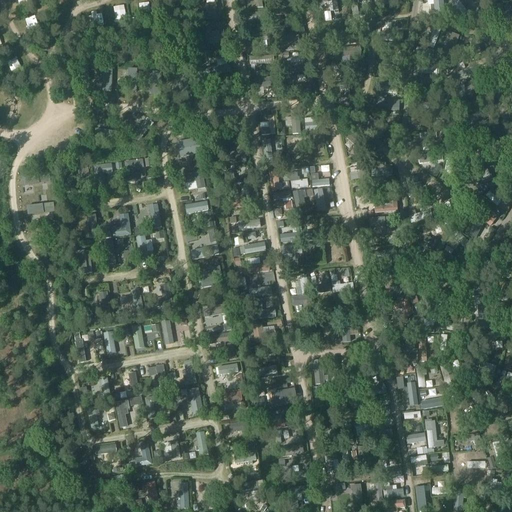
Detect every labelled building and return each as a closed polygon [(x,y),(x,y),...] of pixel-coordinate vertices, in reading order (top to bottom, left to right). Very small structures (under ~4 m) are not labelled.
[(261,0),(254,0),(254,3),(256,10),(263,9),(262,2),(261,0)] [(355,0),(351,0),(349,0),(352,18),(359,17),(355,0)] [(443,0),(433,0),(434,6),(434,12),(434,15),(444,14),(443,0)] [(456,0),(455,0),(451,3),(463,17),(467,13),(456,0)] [(145,1),(135,5),(137,10),(147,7),(145,1)] [(218,19),(216,3),(195,6),(196,22),(218,19)] [(264,13),(243,16),(244,24),(265,21),(264,13)] [(295,20),(273,22),(273,30),(296,28),(295,20)] [(205,46),(225,42),(224,35),(219,36),(218,32),(211,33),(210,28),(201,29),(205,46)] [(434,28),(427,47),(433,49),(440,30),(434,28)] [(380,34),(379,42),(402,42),(402,34),(389,34),(383,34),(380,34)] [(452,35),(444,55),(451,58),(459,37),(452,35)] [(269,36),(248,38),(249,45),(257,44),(263,43),(270,43),(269,36)] [(299,44),(279,45),(280,53),(304,51),(303,43),(299,44)] [(359,46),(339,49),(340,57),(341,57),(348,56),(360,55),(359,46)] [(478,47),(457,53),(459,61),(481,54),(478,47)] [(416,48),(415,54),(427,56),(433,57),(434,51),(416,48)] [(273,57),(249,58),(250,66),(254,65),(261,65),(273,64),(273,57)] [(287,66),(282,66),(283,74),(305,73),(305,65),(302,65),(290,66),(287,66)] [(216,68),(200,71),(201,80),(229,75),(228,66),(226,66),(216,68)] [(419,67),(419,74),(437,76),(437,69),(419,67)] [(473,67),(450,76),(453,83),(476,75),(473,67)] [(104,71),(103,94),(111,94),(112,71),(104,71)] [(129,71),(128,94),(136,94),(137,71),(129,71)] [(380,71),(379,78),(399,80),(400,72),(395,72),(380,71)] [(153,74),(152,97),(160,97),(161,75),(153,74)] [(88,76),(65,77),(65,85),(88,84),(88,76)] [(183,78),(176,80),(184,102),(191,99),(184,78),(184,77),(183,78)] [(275,79),(254,81),(255,90),(263,89),(268,89),(276,88),(275,79)] [(469,88),(451,95),(454,103),(481,92),(478,84),(477,85),(469,88)] [(309,86),(286,89),(287,97),(310,95),(309,86)] [(348,86),(339,86),(340,98),(349,98),(348,86)] [(380,87),(379,93),(397,95),(397,89),(380,87)] [(422,88),(421,95),(440,96),(440,89),(422,88)] [(476,102),(458,109),(461,115),(479,109),(476,102)] [(298,111),(290,112),(290,118),(291,126),(292,135),(300,135),(298,111)] [(311,113),(312,119),(312,123),(304,124),(305,131),(310,131),(319,130),(318,112),(311,113)] [(274,117),(267,118),(268,123),(268,128),(269,136),(275,135),(274,117)] [(369,117),(363,122),(378,140),(384,135),(384,134),(372,121),(369,117)] [(485,117),(467,122),(469,130),(487,125),(485,117)] [(147,120),(132,138),(138,143),(153,126),(147,120)] [(348,130),(343,136),(359,149),(364,143),(348,130)] [(95,131),(94,140),(117,143),(118,134),(95,131)] [(471,139),(466,141),(469,148),(491,141),(489,133),(481,136),(471,139)] [(324,137),(304,138),(304,147),(317,146),(323,146),(324,146),(324,137)] [(197,140),(177,144),(180,158),(200,154),(197,140)] [(270,141),(263,142),(266,159),(272,158),(270,141)] [(463,144),(454,147),(456,154),(465,152),(463,144)] [(490,152),(470,162),(474,169),(494,159),(490,152)] [(441,154),(418,158),(419,165),(443,162),(441,154)] [(447,155),(444,175),(451,176),(452,169),(454,156),(447,155)] [(225,158),(224,158),(225,165),(245,163),(245,156),(234,157),(225,158)] [(142,162),(125,164),(127,184),(135,183),(134,170),(143,169),(142,162)] [(468,164),(462,167),(465,172),(471,170),(468,164)] [(111,166),(94,168),(96,187),(103,186),(102,175),(112,174),(111,166)] [(371,169),(371,177),(392,178),(392,169),(385,169),(373,169),(371,169)] [(72,171),(63,172),(65,195),(74,194),(72,171)] [(350,174),(349,174),(351,182),(370,179),(368,171),(367,172),(359,173),(350,174)] [(487,171),(465,178),(467,187),(487,180),(490,179),(489,175),(487,171)] [(201,172),(182,176),(184,185),(185,184),(195,182),(196,189),(196,190),(204,189),(201,172)] [(276,172),(269,173),(272,192),(280,191),(276,172)] [(50,174),(23,177),(24,187),(51,183),(50,174)] [(234,179),(225,181),(226,187),(246,183),(245,177),(234,179)] [(418,178),(410,177),(408,197),(415,198),(418,178)] [(299,181),(290,182),(290,183),(291,189),(308,187),(307,180),(299,181)] [(394,185),(371,188),(372,195),(395,192),(394,185)] [(236,189),(228,190),(229,197),(237,196),(236,189)] [(322,189),(314,191),(317,211),(325,210),(322,189)] [(302,192),(293,194),(297,213),(306,211),(304,199),(302,192)] [(489,192),(485,197),(497,207),(501,203),(495,197),(489,192)] [(290,193),(272,195),(273,201),(291,199),(290,193)] [(388,196),(388,200),(389,206),(375,207),(374,208),(375,214),(397,212),(396,196),(388,196)] [(486,209),(490,204),(482,197),(478,203),(486,209)] [(454,198),(448,203),(458,214),(462,218),(464,221),(470,216),(454,198)] [(257,199),(236,201),(236,209),(257,207),(257,199)] [(53,203),(26,207),(27,216),(54,212),(53,203)] [(206,203),(185,207),(186,215),(208,211),(206,203)] [(157,206),(149,207),(153,229),(161,228),(157,206)] [(478,208),(474,214),(490,227),(495,221),(478,208)] [(412,216),(409,217),(411,225),(432,218),(430,211),(416,215),(412,216)] [(95,215),(87,216),(89,240),(98,239),(95,215)] [(122,229),(112,230),(113,238),(131,235),(128,216),(121,217),(122,229)] [(479,233),(484,223),(474,217),(469,227),(479,233)] [(395,218),(368,219),(369,228),(396,227),(395,218)] [(445,220),(430,224),(432,231),(440,228),(444,227),(447,226),(445,220)] [(241,223),(237,224),(238,232),(260,228),(259,221),(247,223),(241,223)] [(331,231),(302,233),(303,243),(331,240),(331,231)] [(297,234),(280,237),(281,243),(298,241),(297,234)] [(459,235),(455,240),(460,245),(469,253),(473,248),(459,235)] [(145,237),(136,239),(140,261),(149,259),(148,253),(146,242),(145,237)] [(425,237),(424,242),(428,244),(435,246),(437,247),(439,242),(425,237)] [(112,242),(103,244),(107,266),(115,265),(112,242)] [(264,244),(244,247),(244,248),(245,255),(266,252),(264,244)] [(332,244),(325,245),(327,264),(334,263),(333,255),(332,244)] [(511,245),(498,251),(501,259),(511,254),(511,245)] [(301,246),(281,248),(282,256),(302,253),(301,246)] [(310,246),(303,247),(306,266),(313,264),(311,253),(310,246)] [(217,247),(190,252),(192,261),(218,255),(217,247)] [(83,251),(75,253),(78,275),(86,274),(83,251)] [(440,255),(436,262),(454,272),(457,266),(454,264),(441,256),(440,255)] [(485,259),(473,273),(478,277),(486,269),(490,263),(485,259)] [(511,266),(508,262),(497,273),(501,277),(505,273),(511,266)] [(269,264),(248,267),(249,275),(270,272),(269,264)] [(202,289),(223,285),(219,267),(210,269),(212,278),(200,281),(202,289)] [(417,282),(399,272),(392,285),(410,295),(417,282)] [(322,286),(313,288),(315,296),(330,293),(327,274),(320,276),(322,286)] [(306,277),(300,278),(300,280),(303,295),(309,294),(306,277)] [(340,286),(332,287),(333,294),(354,291),(353,284),(340,286)] [(163,299),(154,301),(156,309),(173,306),(169,285),(161,287),(163,299)] [(270,288),(248,291),(249,299),(272,296),(270,288)] [(429,289),(422,290),(423,302),(423,303),(424,312),(431,311),(429,289)] [(139,290),(131,292),(135,313),(143,311),(139,290)] [(107,293),(99,294),(103,320),(111,319),(107,293)] [(310,297),(291,299),(292,308),(303,307),(304,315),(312,314),(310,297)] [(407,299),(388,305),(389,310),(402,307),(404,315),(401,318),(406,322),(411,315),(407,299)] [(438,301),(437,309),(457,311),(458,303),(450,302),(438,301)] [(227,305),(203,310),(205,318),(228,313),(227,305)] [(487,305),(477,306),(478,318),(479,329),(489,328),(487,305)] [(343,307),(336,308),(337,316),(356,313),(355,306),(343,307)] [(511,310),(505,311),(491,313),(492,327),(511,324),(511,310)] [(262,312),(253,313),(254,321),(275,319),(274,312),(262,312)] [(169,322),(161,324),(165,346),(173,344),(169,322)] [(349,324),(341,325),(343,342),(351,342),(350,336),(349,329),(349,324)] [(441,324),(440,329),(461,333),(462,327),(450,325),(444,324),(441,324)] [(275,333),(262,335),(261,326),(253,327),(255,344),(277,342),(275,333)] [(417,326),(417,334),(434,334),(434,326),(424,326),(417,326)] [(307,327),(298,328),(301,348),(310,347),(308,335),(307,328),(307,327)] [(132,329),(135,350),(144,348),(140,328),(132,329)] [(404,329),(387,333),(388,339),(399,336),(404,335),(406,335),(404,329)] [(159,330),(152,332),(154,340),(161,339),(159,330)] [(112,333),(103,335),(107,355),(116,354),(112,333)] [(497,333),(476,334),(476,341),(497,341),(497,333)] [(232,335),(207,338),(208,346),(219,345),(224,344),(234,342),(232,335)] [(328,340),(321,341),(322,347),(340,345),(340,339),(339,339),(328,340)] [(426,340),(419,341),(419,363),(427,363),(426,340)] [(82,341),(75,343),(79,365),(86,364),(83,350),(82,346),(82,341)] [(413,343),(392,346),(393,354),(404,352),(411,352),(414,351),(413,343)] [(272,344),(254,349),(256,356),(274,352),(272,344)] [(380,355),(373,356),(377,375),(383,374),(380,355)] [(357,359),(350,360),(351,369),(353,381),(353,382),(360,381),(357,359)] [(192,362),(184,364),(186,377),(187,382),(188,387),(196,385),(192,362)] [(322,362),(313,363),(315,386),(324,385),(324,382),(323,377),(322,362)] [(480,362),(479,368),(494,373),(496,367),(480,362)] [(236,365),(217,368),(218,376),(229,375),(233,374),(238,373),(236,365)] [(446,366),(440,368),(446,387),(451,386),(450,382),(449,377),(447,372),(446,366)] [(163,367),(156,368),(157,376),(159,383),(160,391),(161,391),(167,390),(167,389),(163,367)] [(275,367),(255,371),(256,378),(260,377),(264,376),(276,374),(275,367)] [(423,369),(416,370),(418,388),(425,388),(424,376),(423,371),(423,369)] [(135,375),(128,376),(130,386),(131,391),(132,395),(139,394),(135,375)] [(107,379),(100,380),(102,394),(103,397),(103,400),(110,399),(107,379)] [(415,384),(407,385),(410,407),(418,406),(415,384)] [(320,387),(312,388),(315,408),(323,407),(320,387)] [(386,387),(364,392),(365,399),(387,394),(386,387)] [(353,388),(347,388),(349,406),(355,405),(354,395),(353,388)] [(294,389),(271,394),(274,408),(297,404),(294,389)] [(199,391),(189,393),(189,396),(191,404),(193,416),(203,414),(199,391)] [(240,394),(219,398),(220,406),(234,403),(240,402),(242,402),(240,394)] [(499,394),(494,396),(501,412),(506,410),(499,394)] [(476,395),(472,398),(486,415),(491,411),(483,402),(477,395),(476,395)] [(159,398),(145,400),(149,419),(155,418),(153,405),(160,404),(159,398)] [(442,400),(421,403),(422,411),(443,407),(442,400)] [(122,403),(115,404),(120,429),(127,428),(125,416),(122,403)] [(137,418),(135,407),(127,409),(129,419),(137,418)] [(94,409),(87,410),(91,431),(99,429),(96,417),(95,412),(94,409)] [(382,411),(373,412),(374,418),(389,416),(389,410),(382,411)] [(296,419),(272,423),(273,431),(297,427),(296,419)] [(248,423),(226,427),(227,435),(241,432),(247,431),(250,431),(248,423)] [(350,425),(343,427),(346,446),(353,445),(350,425)] [(368,426),(361,427),(362,437),(364,443),(370,442),(368,426)] [(335,428),(327,429),(329,447),(337,447),(335,428)] [(381,433),(373,435),(374,441),(392,437),(390,431),(386,432),(381,433)] [(204,434),(196,435),(198,447),(199,452),(200,457),(208,456),(204,434)] [(299,436),(282,435),(281,444),(298,445),(299,436)] [(425,435),(406,438),(407,446),(426,443),(425,435)] [(479,435),(462,438),(463,444),(474,442),(480,441),(479,435)] [(178,442),(170,444),(172,454),(173,460),(181,459),(178,442)] [(499,443),(492,445),(496,457),(498,465),(505,463),(499,443)] [(115,446),(95,449),(96,456),(108,455),(113,454),(116,453),(115,446)] [(142,459),(135,460),(136,468),(152,465),(148,446),(140,447),(142,459)] [(302,446),(279,450),(280,459),(303,455),(302,446)] [(364,448),(357,449),(360,470),(367,469),(367,467),(366,459),(364,448)] [(347,451),(341,452),(344,470),(351,469),(347,451)] [(331,452),(324,453),(327,471),(333,470),(332,459),(331,455),(331,452)] [(254,455),(234,458),(235,466),(247,463),(251,463),(256,462),(254,455)] [(496,469),(493,458),(487,460),(491,470),(496,469)] [(448,466),(430,468),(431,474),(449,472),(448,466)] [(401,469),(380,471),(381,479),(402,477),(401,469)] [(503,480),(511,480),(511,471),(511,470),(504,470),(503,480)] [(306,473),(283,474),(284,482),(306,480),(306,473)] [(126,477),(111,479),(112,486),(119,485),(121,495),(129,493),(126,477)] [(490,480),(488,500),(495,501),(495,497),(497,483),(497,481),(490,480)] [(257,482),(240,485),(241,493),(251,491),(258,489),(257,482)] [(155,483),(147,485),(151,508),(159,506),(155,483)] [(381,483),(374,484),(374,485),(375,493),(376,503),(382,502),(381,483)] [(188,485),(179,486),(180,502),(181,507),(181,509),(189,509),(188,485)] [(214,486),(207,487),(210,510),(218,509),(214,486)] [(360,487),(352,488),(356,511),(358,511),(365,511),(360,487)] [(297,496),(301,496),(307,495),(306,488),(296,489),(287,490),(289,510),(298,510),(297,502),(297,496)] [(425,511),(423,488),(415,489),(417,511),(425,511)] [(393,492),(386,492),(387,499),(404,497),(403,490),(393,492)] [(456,491),(453,511),(454,511),(461,511),(463,499),(464,495),(464,492),(456,491)] [(392,503),(384,503),(385,511),(397,510),(405,509),(404,502),(392,503)]
